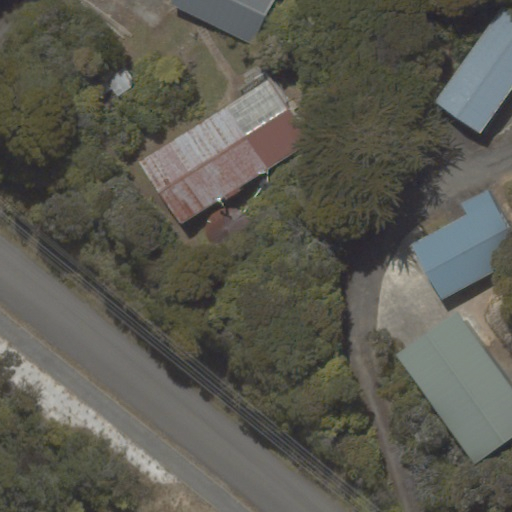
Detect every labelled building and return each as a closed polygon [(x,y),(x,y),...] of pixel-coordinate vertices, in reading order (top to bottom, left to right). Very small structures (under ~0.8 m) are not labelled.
[(275,0),(171,0),(170,3),(253,45),(275,0)] [(434,102),(481,134),(511,89),(511,13),(501,6),(434,102)] [(311,140),(266,71),(240,89),(243,94),(139,162),(180,225),(224,197),(226,199),(240,190),(238,187),(311,140)] [(461,203),(467,213),(411,243),(441,300),(511,263),(511,230),(489,189),(461,203)] [(511,386),(457,310),(395,354),(475,465),(511,438),(511,386)]
